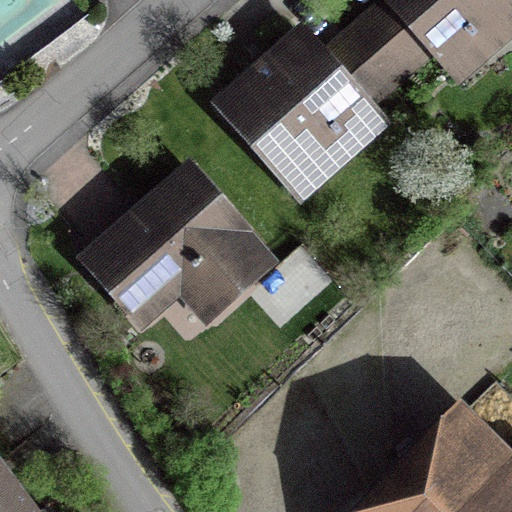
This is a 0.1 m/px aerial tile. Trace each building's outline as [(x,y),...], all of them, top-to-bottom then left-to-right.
[(511,0),(386,0),(389,3),(355,33),(394,77),(428,47),(442,64),(511,2),(511,0)] [(260,72),(225,103),(291,177),(365,112),(360,107),(394,77),(355,33),(321,62),(300,38),(274,60),(260,72)] [(184,177),(138,216),(92,257),(110,286),(140,319),(177,286),(196,269),(221,298),(260,263),(184,177)] [(511,511),(511,460),(493,480),(444,432),(364,511),(511,511)] [(27,511),(12,491),(0,474),(0,511),(27,511)]
